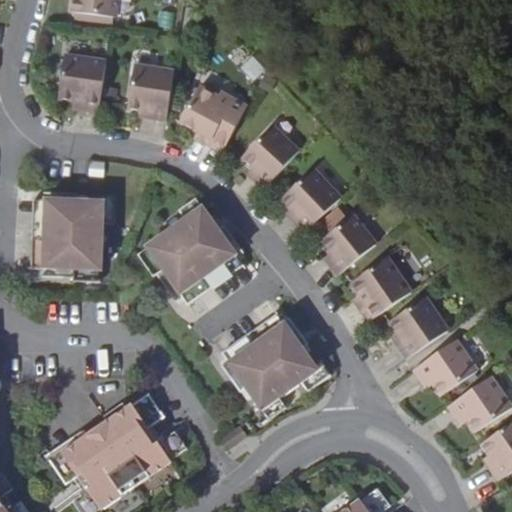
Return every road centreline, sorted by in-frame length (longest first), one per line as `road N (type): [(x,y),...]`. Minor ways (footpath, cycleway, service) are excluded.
road 1 (residential): [(289,264),(201,174),(143,146),(69,141),(20,125),(8,110)]
road 2 (unknown): [(18,327),(145,333),(175,363),(237,483)]
road 3 (residential): [(340,426),(354,384),(350,353),(289,264)]
road 4 (residential): [(201,511),(304,432),(340,426)]
road 5 (residential): [(340,426),(377,432),(416,461),(439,494)]
